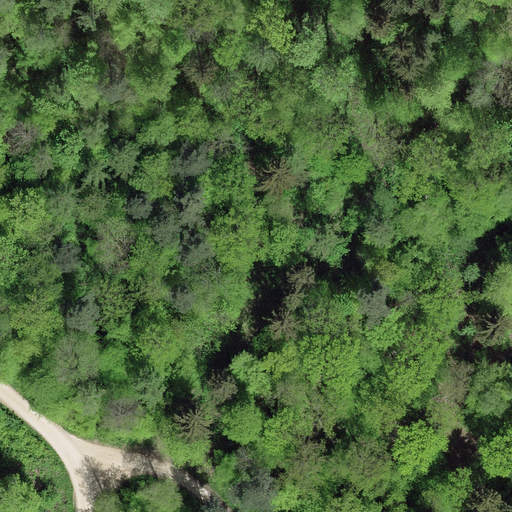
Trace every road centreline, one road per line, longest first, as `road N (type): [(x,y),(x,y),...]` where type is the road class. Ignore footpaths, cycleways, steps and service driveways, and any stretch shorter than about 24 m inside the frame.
road 1 (track): [(136,463),(231,364),(377,144),(485,75),(511,68)]
road 2 (track): [(87,511),(89,474),(136,463),(214,511)]
road 3 (track): [(0,389),(51,428),(89,474)]
